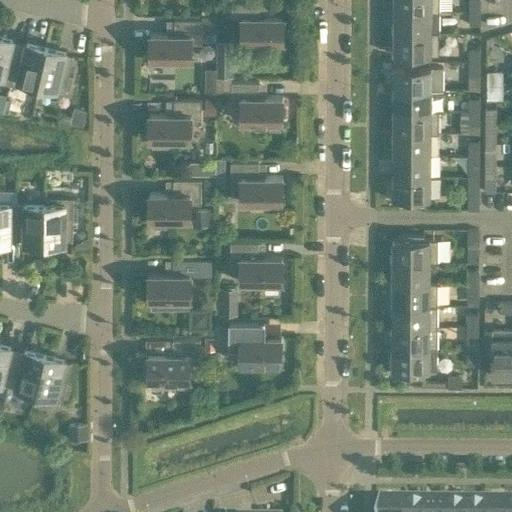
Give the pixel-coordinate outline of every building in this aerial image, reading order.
[(394,0),(394,10),(418,10),(439,10),(439,0),(394,0)] [(469,0),(470,11),(480,11),(480,0),(469,0)] [(232,1),(232,16),(242,16),(242,41),(283,41),(284,15),(267,15),(259,15),(259,1),(232,1)] [(394,10),(394,32),(439,32),(439,10),(418,10),(394,10)] [(470,11),(470,24),(480,24),(480,11),(470,11)] [(150,32),(150,58),(192,58),(192,42),(202,42),(202,39),(216,39),(216,15),(202,15),(202,19),(174,18),(174,19),(174,26),(168,26),(168,32),(150,32)] [(394,32),(394,54),(439,55),(439,32),(394,32)] [(0,81),(9,83),(19,42),(12,40),(13,37),(6,35),(0,33),(0,81)] [(19,42),(9,83),(36,90),(37,90),(38,84),(37,84),(47,45),(34,42),(27,40),(26,44),(19,42)] [(47,45),(37,84),(38,84),(65,91),(66,88),(70,89),(73,75),(69,74),(74,55),(66,53),(66,50),(60,48),(47,45)] [(470,48),(469,61),(480,61),(480,48),(470,48)] [(469,61),(469,74),(480,74),(480,61),(469,61)] [(216,67),(216,76),(231,76),(234,76),(234,62),(216,62),(216,67)] [(394,66),(394,88),(427,89),(431,89),(443,89),(443,66),(431,66),(394,66)] [(488,96),(502,95),(501,70),(490,71),(490,82),(488,82),(488,96)] [(231,81),(231,105),(241,105),(241,121),(265,121),(265,128),(279,128),(279,121),(283,121),(283,115),(287,115),(287,101),(283,101),(283,95),(259,95),(259,81),(231,81)] [(394,88),(394,110),(431,110),(439,110),(443,110),(443,89),(431,89),(427,89),(394,88)] [(205,97),(205,114),(216,114),(216,98),(205,97)] [(146,118),(146,132),(149,132),(149,138),(153,138),(153,145),(167,145),(167,138),(191,138),(191,122),(201,122),(202,98),(174,98),(174,106),(167,106),(167,112),(150,112),(150,118),(146,118)] [(469,98),(469,111),(479,111),(480,98),(469,98)] [(74,107),(70,122),(83,125),(87,110),(74,107)] [(486,108),(485,121),(496,121),(496,108),(486,108)] [(394,110),(393,132),(394,132),(414,132),(431,132),(438,132),(439,132),(439,110),(431,110),(394,110)] [(469,111),(469,124),(479,124),(479,111),(469,111)] [(485,121),(485,142),(496,142),(496,121),(485,121)] [(393,132),(393,153),(403,153),(430,153),(431,132),(414,132),(394,132),(393,132)] [(469,141),(469,154),(474,154),(479,154),(479,141),(469,141)] [(485,142),(485,164),(488,164),(495,164),(496,142),(485,142)] [(393,153),(393,175),(430,175),(430,153),(403,153),(393,153)] [(469,154),(469,167),(479,167),(479,154),(474,154),(469,154)] [(216,174),(216,184),(225,184),(225,157),(216,157),(216,160),(216,174)] [(187,165),(187,174),(216,174),(216,160),(191,160),(187,165)] [(231,161),(231,185),(241,185),(241,201),(265,201),(265,208),(279,208),(279,201),(282,201),(283,175),(258,175),(258,161),(231,161)] [(485,164),(485,177),(495,177),(495,164),(488,164),(485,164)] [(393,175),(393,197),(399,197),(399,203),(424,203),(424,198),(430,198),(430,175),(393,175)] [(204,177),(204,197),(214,197),(214,177),(204,177)] [(149,192),(149,218),(153,218),(153,225),(166,225),(166,218),(191,218),(191,202),(201,202),(201,178),(173,178),(173,192),(149,192)] [(468,195),(468,208),(479,208),(479,196),(468,195)] [(45,202),(45,242),(58,242),(58,239),(73,239),(73,219),(77,219),(77,205),(73,205),(73,197),(45,196),(45,202)] [(0,202),(0,241),(3,242),(3,238),(17,238),(18,202),(0,202)] [(18,202),(17,238),(32,239),(32,242),(45,242),(45,202),(18,202)] [(469,228),(469,241),(479,241),(479,228),(469,228)] [(393,238),(392,260),(430,261),(438,261),(438,238),(424,238),(424,232),(399,232),(399,238),(393,238)] [(88,236),(75,243),(75,251),(89,251),(88,236)] [(230,241),(230,265),(240,265),(240,281),(264,281),(264,291),(280,291),(280,281),(282,281),(282,255),(266,255),(258,255),(258,242),(258,241),(230,241)] [(149,272),(148,298),(152,298),(152,305),(188,305),(188,298),(190,298),(190,274),(200,274),(201,258),(173,258),(173,272),(149,272)] [(392,260),(392,282),(429,282),(430,261),(392,260)] [(468,270),(468,283),(478,283),(478,270),(468,270)] [(392,282),(392,304),(437,304),(437,282),(429,282),(392,282)] [(468,283),(468,296),(478,296),(478,283),(468,283)] [(218,284),(217,309),(237,309),(237,285),(218,284)] [(511,300),(501,301),(501,311),(511,310),(511,300)] [(392,304),(392,325),(437,326),(437,304),(392,304)] [(468,313),(468,326),(472,326),(478,326),(478,313),(468,313)] [(230,321),(230,344),(240,345),(240,361),(242,361),(241,368),(278,368),(278,361),(282,361),(282,335),(264,335),(264,328),(257,328),(258,321),(230,321)] [(392,325),(392,347),(437,347),(437,326),(392,325)] [(225,346),(225,326),(216,326),(216,346),(225,346)] [(468,326),(468,338),(478,338),(478,326),(472,326),(468,326)] [(511,329),(491,329),(491,375),(511,374),(511,329)] [(205,336),(205,349),(215,349),(215,336),(205,336)] [(144,358),(144,372),(148,372),(148,378),(152,378),(152,385),(188,385),(188,378),(190,378),(190,362),(200,362),(200,338),(172,338),(172,346),(166,346),(166,352),(148,352),(148,358),(144,358)] [(0,341),(0,382),(9,385),(17,349),(3,346),(4,342),(0,341)] [(9,385),(7,390),(34,397),(45,352),(25,347),(24,351),(17,349),(9,385)] [(392,347),(392,370),(398,370),(398,375),(423,375),(423,370),(429,370),(437,370),(437,347),(392,347)] [(468,360),(468,363),(478,364),(478,361),(478,348),(468,347),(468,360)] [(45,352),(34,397),(62,403),(64,396),(68,397),(71,383),(67,382),(72,362),(64,360),(65,357),(45,352)] [(87,422),(71,422),(71,436),(87,436),(87,422)] [(382,502),(381,511),(403,511),(404,502),(405,502),(405,498),(391,498),(391,502),(382,502)] [(404,502),(403,511),(423,511),(424,502),(425,502),(425,498),(412,498),(412,502),(405,502),(404,502)] [(423,511),(444,511),(444,502),(446,502),(446,498),(432,498),(432,502),(425,502),(424,502),(423,511)] [(444,502),(444,511),(464,511),(465,499),(453,499),(453,503),(446,502),(444,502)] [(465,499),(464,511),(485,511),(485,503),(484,503),(477,503),(477,499),(465,499)] [(484,499),(484,503),(485,503),(485,511),(505,511),(505,503),(504,503),(497,503),(497,499),(484,499)]
